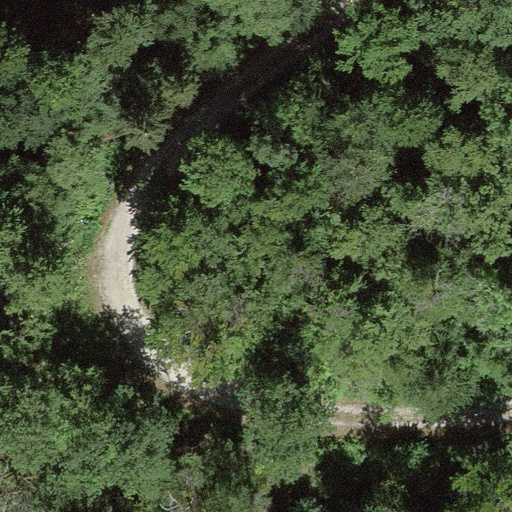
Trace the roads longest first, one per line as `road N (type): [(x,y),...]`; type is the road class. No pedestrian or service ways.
road 1 (track): [(511,406),(331,420),(239,407),(162,373),(129,339),(118,243),(166,145),(350,0)]
road 2 (track): [(299,40),(511,108)]
